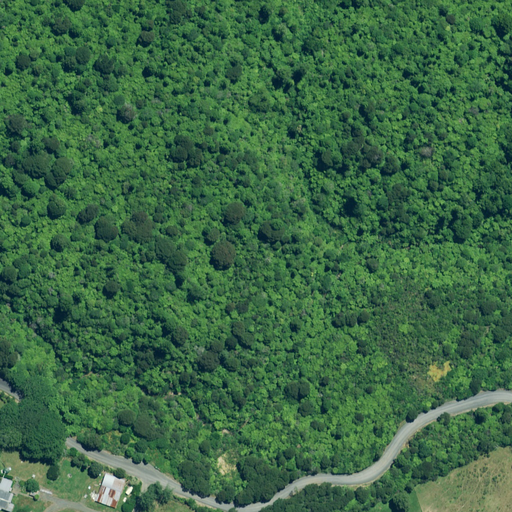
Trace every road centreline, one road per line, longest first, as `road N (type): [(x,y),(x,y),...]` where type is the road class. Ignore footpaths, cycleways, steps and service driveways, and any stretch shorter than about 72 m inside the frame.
road 1 (tertiary): [(511,397),(427,416),(385,464),(363,475),(313,480),(266,508),(229,511)]
road 2 (tertiary): [(226,511),(104,461),(0,381)]
